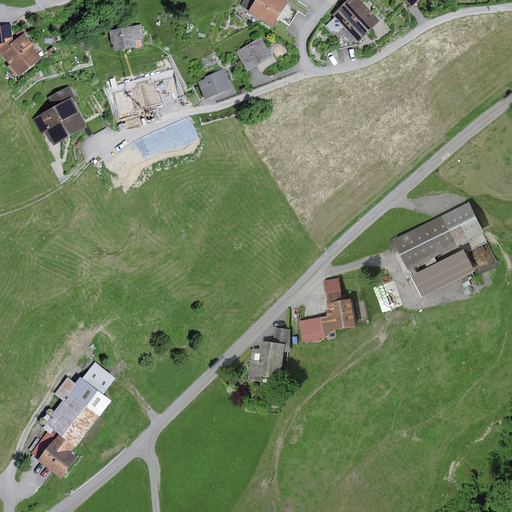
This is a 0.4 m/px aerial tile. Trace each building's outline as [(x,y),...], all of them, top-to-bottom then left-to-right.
[(249,11),(248,12),(273,28),(278,20),(288,26),(298,11),(289,4),(289,3),(284,0),(243,0),(241,5),(249,11)] [(360,0),(348,0),(333,15),(335,17),(326,26),(332,32),(336,30),(334,33),(338,50),(357,45),(359,42),(381,21),(360,0)] [(0,25),(0,52),(20,77),(43,58),(35,48),(37,47),(25,32),(14,40),(13,38),(11,23),(0,25)] [(141,25),(109,31),(111,45),(113,44),(115,51),(137,47),(135,41),(144,39),(141,25)] [(261,37),(236,52),(248,72),(273,57),(261,37)] [(224,69),(205,77),(205,79),(198,82),(205,100),(232,88),(224,69)] [(53,107),(32,118),(41,135),(46,132),(53,146),(88,127),(74,102),(77,100),(69,87),(48,98),(53,107)] [(87,122),(93,135),(107,128),(100,115),(87,122)] [(470,202),(395,241),(410,270),(486,232),(470,202)] [(465,250),(412,277),(422,299),(476,271),(465,250)] [(339,279),(324,281),(328,304),(343,302),(339,279)] [(343,302),(328,304),(329,311),(327,311),(328,317),(322,318),(324,334),(326,334),(336,332),(336,331),(357,327),(352,301),(343,302)] [(322,318),(299,321),(302,342),(327,338),(326,334),(324,334),(322,318)] [(433,329),(407,322),(398,358),(425,364),(433,329)] [(273,343),(261,341),(260,350),(254,349),(249,380),(261,381),(262,376),(282,379),(285,353),(290,353),(290,330),(275,328),(273,343)] [(96,362),(83,378),(104,394),(117,378),(96,362)] [(51,427),(31,453),(39,460),(59,434),(76,447),(76,448),(113,401),(104,394),(83,378),(81,376),(75,383),(68,377),(55,394),(64,401),(46,424),(51,427)] [(39,460),(38,461),(62,479),(78,458),(71,452),(76,447),(59,434),(39,460)]
